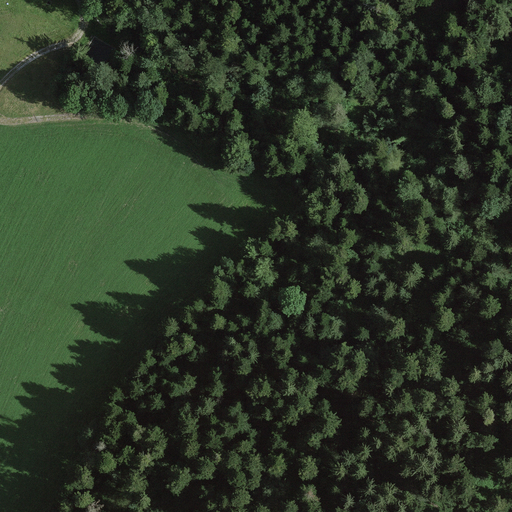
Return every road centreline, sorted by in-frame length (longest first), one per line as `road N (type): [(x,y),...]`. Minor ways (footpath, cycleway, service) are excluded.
road 1 (track): [(164,124),(125,114),(0,121)]
road 2 (track): [(373,0),(511,59)]
road 3 (track): [(0,85),(28,58),(72,37),(75,0)]
